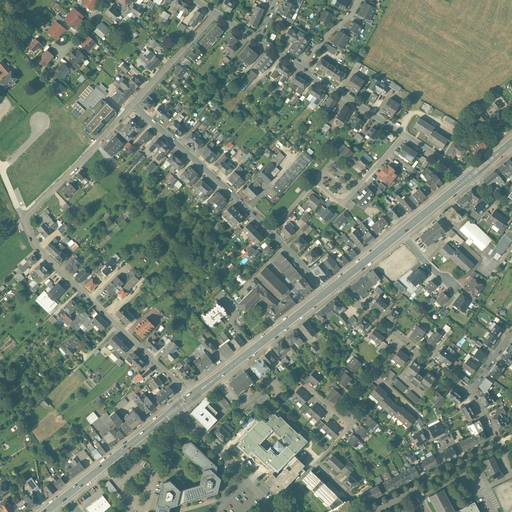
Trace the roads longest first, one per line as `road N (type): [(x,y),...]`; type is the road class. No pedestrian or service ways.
road 1 (residential): [(329,290),(134,103)]
road 2 (residential): [(189,397),(39,250),(23,217)]
road 3 (primary): [(189,397),(329,290)]
road 4 (residential): [(23,217),(134,103)]
road 5 (primary): [(65,497),(174,408)]
road 6 (residential): [(271,500),(174,408)]
road 7 (residential): [(134,103),(215,13)]
road 8 (residential): [(301,68),(402,134)]
